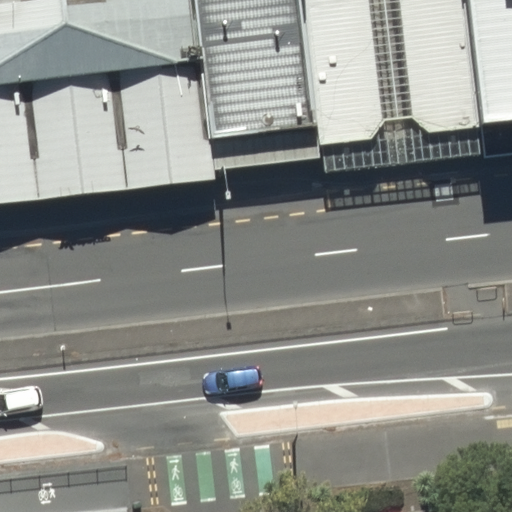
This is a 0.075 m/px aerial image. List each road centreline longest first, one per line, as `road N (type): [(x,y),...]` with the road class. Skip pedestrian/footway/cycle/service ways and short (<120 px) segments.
road 1 (secondary): [(0,292),(511,231)]
road 2 (secondary): [(511,343),(31,398)]
